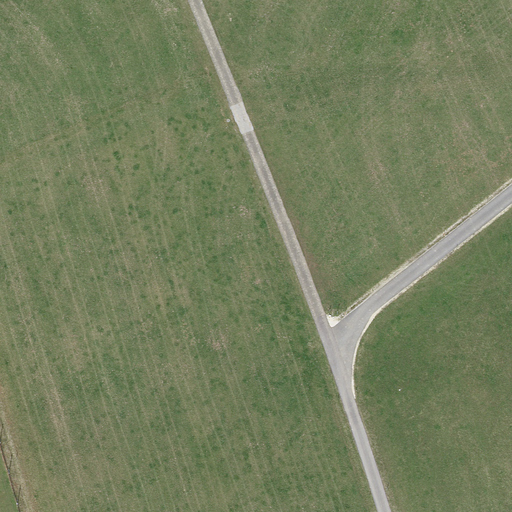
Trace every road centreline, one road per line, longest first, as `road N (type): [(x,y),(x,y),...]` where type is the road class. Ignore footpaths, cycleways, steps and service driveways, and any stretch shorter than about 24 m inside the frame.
road 1 (track): [(192,0),(330,342)]
road 2 (track): [(330,342),(383,511)]
